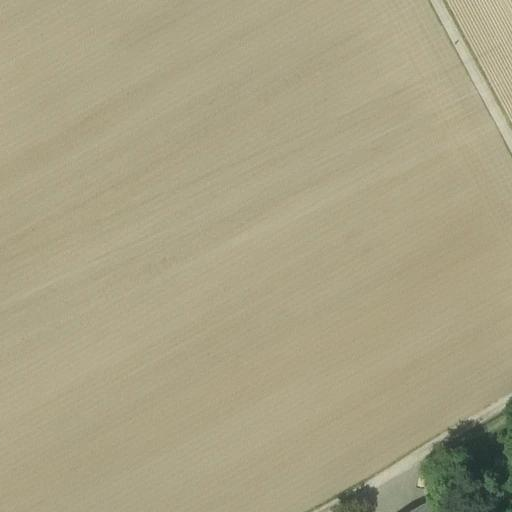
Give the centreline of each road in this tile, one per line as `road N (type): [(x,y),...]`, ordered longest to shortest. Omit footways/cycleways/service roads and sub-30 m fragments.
road 1 (track): [(511,406),(321,511)]
road 2 (track): [(511,141),(434,0)]
